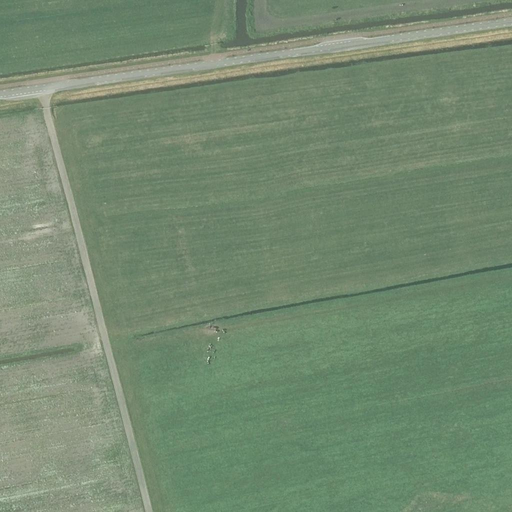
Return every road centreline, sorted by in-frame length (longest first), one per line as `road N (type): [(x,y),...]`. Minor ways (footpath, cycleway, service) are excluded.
road 1 (unclassified): [(0,94),(511,21)]
road 2 (track): [(149,511),(42,88)]
